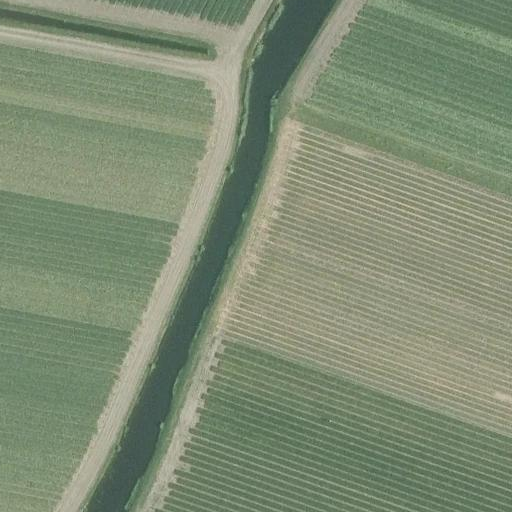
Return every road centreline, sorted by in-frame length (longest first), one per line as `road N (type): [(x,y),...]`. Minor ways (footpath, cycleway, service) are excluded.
road 1 (track): [(243,46),(222,69),(229,109),(185,248),(101,456),(67,511)]
road 2 (track): [(222,69),(0,29)]
